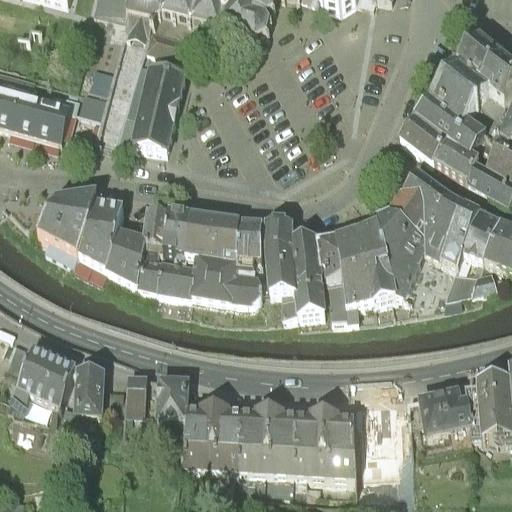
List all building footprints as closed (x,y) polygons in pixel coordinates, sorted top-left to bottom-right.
[(15,0),(68,14),(71,0),(100,0),(94,25),(107,28),(127,34),(124,47),(135,50),(148,54),(151,42),(152,39),(155,40),(158,33),(155,32),(158,29),(160,30),(161,26),(174,29),(173,33),(176,34),(177,30),(189,33),(188,37),(191,37),(192,34),(198,36),(204,37),(203,40),(206,41),(207,38),(219,41),(219,45),(222,45),(222,42),(235,45),(234,49),(237,49),(238,46),(244,47),(243,51),(246,52),(247,48),(254,50),(255,54),(258,53),(257,50),(265,45),(268,48),(269,45),(267,43),(269,34),(272,34),(272,31),(268,31),(264,25),(271,21),(274,23),(276,21),(273,19),(277,4),(282,5),(281,9),(285,10),(286,6),(295,8),(296,13),(300,13),(299,8),(321,17),(323,20),(341,24),(357,14),(360,0),(15,0)] [(360,0),(357,14),(374,19),(375,13),(374,13),(375,0),(360,0)] [(394,0),(375,0),(374,13),(375,13),(376,13),(377,12),(392,15),(394,0)] [(152,39),(151,42),(193,55),(194,55),(198,36),(192,34),(191,37),(188,37),(189,33),(177,30),(176,34),(173,33),(174,29),(161,26),(160,30),(158,29),(155,32),(158,33),(155,40),(152,39)] [(193,55),(151,42),(148,54),(145,61),(188,74),(193,55)] [(503,74),(479,56),(458,81),(483,100),(503,74)] [(511,106),(511,81),(503,74),(483,100),(489,105),(505,116),(511,106)] [(132,155),(167,161),(173,134),(174,134),(179,115),(178,115),(185,88),(141,77),(119,151),(133,154),(132,155)] [(97,96),(110,98),(113,81),(101,78),(97,96)] [(8,98),(12,83),(0,79),(0,100),(5,102),(8,98)] [(458,81),(432,113),(464,139),(464,138),(485,111),(489,105),(483,100),(458,81)] [(0,100),(0,135),(9,138),(18,105),(24,86),(12,83),(8,98),(5,102),(0,100)] [(30,102),(31,102),(34,89),(24,86),(18,105),(28,108),(30,102)] [(18,105),(9,138),(61,153),(70,121),(75,122),(78,111),(59,106),(56,116),(42,112),(43,106),(31,102),(30,102),(28,108),(18,105)] [(86,103),(84,103),(79,123),(100,129),(106,109),(86,103)] [(506,117),(505,116),(489,105),(485,111),(501,124),(506,117)] [(432,113),(417,131),(449,154),(471,167),(479,156),(489,163),(494,156),(494,155),(485,148),(482,146),(464,138),(464,139),(432,113)] [(498,148),(511,156),(511,124),(507,136),(505,141),(502,140),(498,148)] [(494,135),(502,140),(505,141),(507,136),(497,130),(494,135)] [(417,131),(400,151),(434,176),(449,154),(417,131)] [(485,148),(494,155),(498,148),(502,140),(494,135),(490,133),(482,146),(485,148)] [(511,156),(498,148),(494,155),(494,156),(498,159),(489,175),(487,179),(509,193),(510,192),(511,193),(511,156)] [(449,154),(434,176),(467,195),(478,174),(480,172),(471,167),(449,154)] [(478,174),(487,179),(489,175),(480,170),(480,172),(478,174)] [(478,174),(467,195),(508,217),(511,209),(511,193),(510,192),(509,193),(487,179),(478,174)] [(452,243),(463,218),(448,211),(415,188),(402,209),(452,243)] [(94,212),(95,211),(97,204),(57,209),(37,240),(77,260),(82,248),(84,248),(88,237),(94,212)] [(412,241),(398,264),(419,273),(424,262),(441,270),(452,243),(402,209),(390,226),(391,226),(412,241)] [(77,260),(106,275),(118,238),(117,237),(122,215),(95,211),(94,212),(88,237),(84,248),(82,248),(77,260)] [(462,264),(480,225),(463,218),(452,243),(441,270),(449,274),(456,277),(462,264)] [(145,245),(145,249),(164,253),(169,221),(149,219),(144,245),(145,245)] [(191,225),(169,221),(164,253),(163,258),(178,260),(176,272),(160,270),(156,296),(191,301),(195,276),(184,274),(186,263),(191,225)] [(186,263),(197,265),(238,270),(241,231),(191,225),(186,263)] [(484,271),(499,233),(480,225),(462,264),(483,272),(484,271)] [(419,273),(398,264),(412,241),(391,226),(377,232),(394,306),(403,306),(419,273)] [(262,232),(241,231),(238,270),(238,277),(261,279),(261,268),(262,232)] [(377,232),(357,239),(373,310),(373,311),(394,306),(377,232)] [(293,234),(266,233),(266,258),(266,265),(269,299),(295,299),(296,299),(295,275),(293,263),(292,258),(292,247),(292,242),(293,242),(293,234)] [(511,238),(499,233),(484,271),(511,281),(511,238)] [(145,245),(144,245),(118,238),(106,275),(130,288),(137,291),(142,266),(145,249),(145,245)] [(357,239),(336,246),(341,287),(345,314),(356,312),(373,310),(357,239)] [(336,246),(316,249),(319,275),(324,274),(326,289),(327,289),(341,287),(336,246)] [(319,275),(316,249),(316,247),(292,247),(292,258),(293,263),(295,275),(296,299),(295,299),(295,306),(297,322),(324,319),(324,310),(319,275)] [(238,277),(238,270),(197,265),(195,276),(191,301),(244,310),(251,310),(255,309),(258,307),(260,305),(261,301),(262,298),(261,295),(262,294),(261,279),(238,277)] [(156,296),(160,270),(142,266),(137,291),(145,294),(156,296)] [(438,302),(447,305),(455,281),(456,277),(449,274),(438,302)] [(496,296),(491,282),(478,284),(455,281),(447,305),(446,307),(460,304),(496,296)] [(331,327),(346,326),(345,314),(341,287),(327,289),(330,313),(331,327)] [(460,304),(446,307),(443,315),(461,311),(460,304)] [(282,323),(297,322),(295,306),(282,306),(282,323)] [(358,325),(356,312),(345,314),(346,326),(358,325)] [(6,373),(24,381),(35,357),(17,349),(6,373)] [(78,376),(35,357),(24,381),(18,395),(31,400),(61,414),(78,376)] [(104,418),(106,379),(80,377),(77,416),(104,418)] [(147,381),(129,380),(127,420),(145,421),(147,381)] [(188,386),(159,384),(156,421),(184,423),(186,413),(188,386)] [(509,386),(476,390),(475,396),(464,397),(466,406),(470,429),(471,441),(511,436),(511,408),(510,386),(509,386)] [(25,423),(31,400),(18,395),(7,419),(25,423)] [(457,398),(407,407),(408,428),(423,426),(426,436),(470,429),(466,406),(459,407),(457,398)] [(181,464),(237,468),(241,416),(227,415),(227,411),(199,410),(199,413),(186,413),(184,423),(181,464)] [(237,468),(295,469),(297,420),(282,418),(282,414),(255,413),(254,417),(241,416),(237,468)] [(310,420),(297,420),(295,469),(352,471),(354,422),(338,421),(338,417),(310,416),(310,420)] [(0,511),(8,511),(10,503),(0,501),(0,511)]
